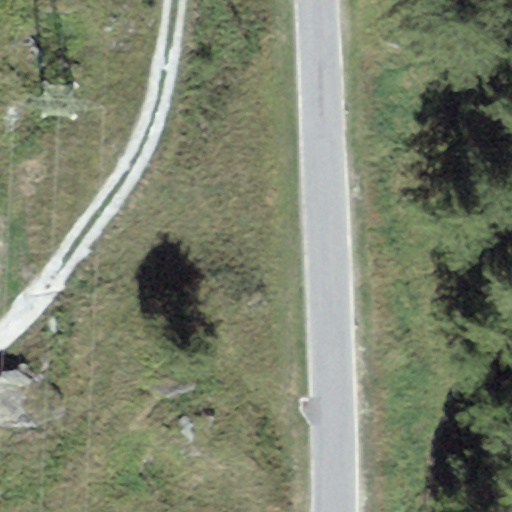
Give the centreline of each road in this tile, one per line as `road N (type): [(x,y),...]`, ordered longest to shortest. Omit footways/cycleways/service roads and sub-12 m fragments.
road 1 (tertiary): [(334,511),(318,0)]
road 2 (track): [(0,341),(32,315),(153,131),(178,0)]
